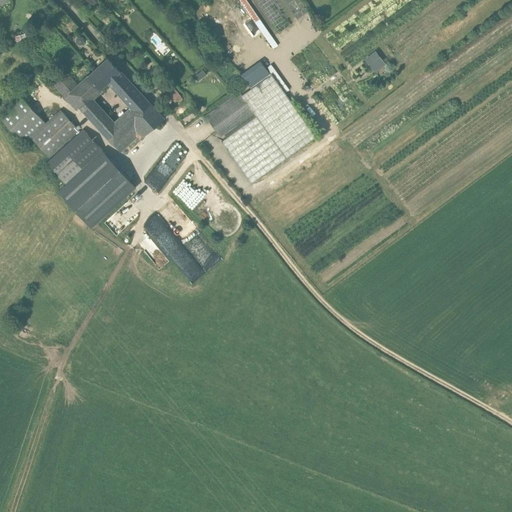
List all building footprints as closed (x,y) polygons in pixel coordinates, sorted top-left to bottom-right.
[(386,65),(375,51),(364,59),(375,73),(386,65)] [(80,84),(68,73),(55,85),(79,110),(82,108),(122,152),(138,138),(140,140),(164,120),(108,58),(80,84)] [(255,117),(222,141),(252,184),(316,138),(271,75),(241,97),(255,117)] [(183,100),(174,87),(167,93),(176,105),(183,100)] [(206,116),(221,136),(252,113),(237,93),(206,116)] [(43,162),(65,186),(103,154),(60,110),(46,124),(23,99),(22,99),(0,119),(26,146),(31,140),(48,158),(43,162)]
